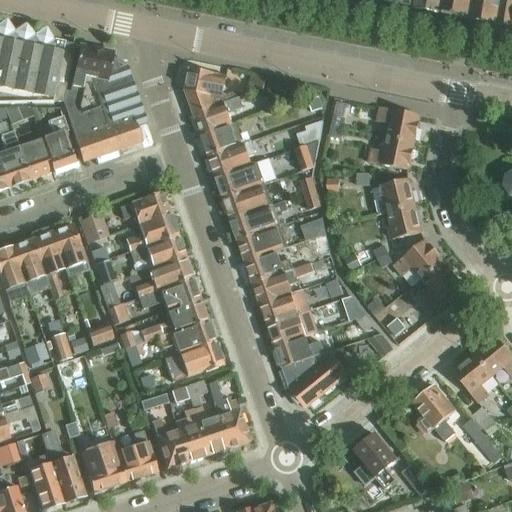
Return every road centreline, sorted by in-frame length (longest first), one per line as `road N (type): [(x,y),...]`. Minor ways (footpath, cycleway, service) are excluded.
road 1 (residential): [(286,462),(175,154)]
road 2 (tertiary): [(456,94),(153,30)]
road 3 (residential): [(286,462),(503,291)]
road 4 (residential): [(456,94),(439,174),(442,199),(459,237),(503,291)]
road 5 (residential): [(0,221),(175,154)]
road 6 (residential): [(129,511),(286,462)]
road 7 (tertiary): [(153,30),(1,0)]
road 8 (residential): [(175,154),(147,68),(153,30)]
